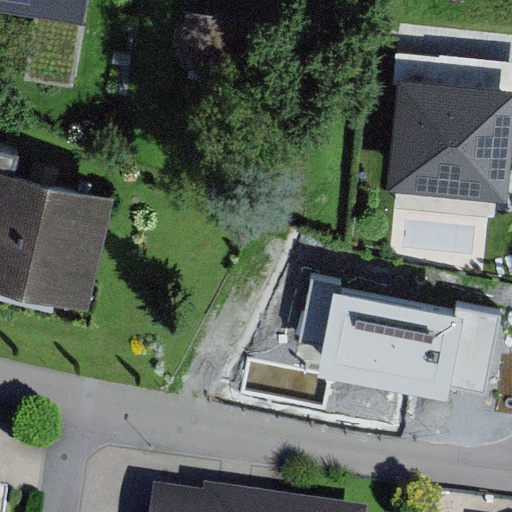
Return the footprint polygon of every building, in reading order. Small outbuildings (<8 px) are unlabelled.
[(0,0),(0,1),(37,7),(29,71),(80,78),(90,0),(0,0)] [(511,77),(399,75),(397,190),(511,192),(511,77)] [(124,198),(34,178),(40,149),(0,139),(0,287),(99,309),(124,198)] [(508,314),(323,274),(309,338),(328,361),(451,387),(453,378),(492,387),(508,314)] [(374,511),(375,509),(213,486),(212,492),(165,486),(161,511),(374,511)] [(0,511),(11,511),(16,490),(0,487),(0,511)]
